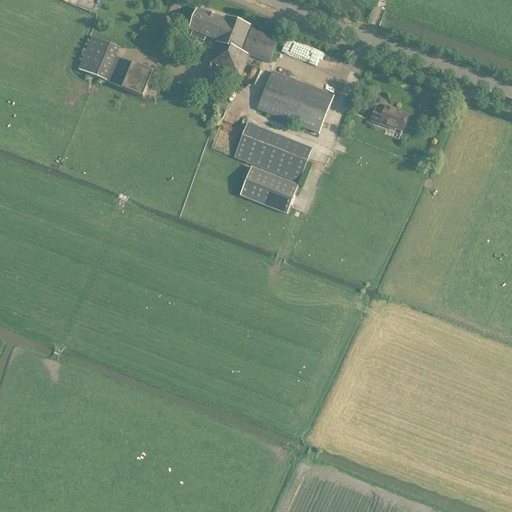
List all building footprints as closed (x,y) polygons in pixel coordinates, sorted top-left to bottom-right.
[(192,31),(190,37),(204,42),(206,37),(218,41),(210,63),(218,66),(218,67),(241,76),(249,55),(269,63),(278,39),(249,28),(249,27),(227,18),(226,20),(198,10),(190,30),(192,31)] [(79,70),(107,81),(120,48),(92,37),(79,70)] [(120,58),(110,83),(123,88),(123,89),(143,97),(154,71),(133,62),(133,63),(120,58)] [(319,134),(334,96),(272,72),(257,110),(319,134)] [(384,111),(376,108),(371,121),(402,132),(408,115),(394,110),(394,109),(386,106),(384,111)] [(248,124),(235,158),(299,184),(313,149),(248,124)] [(240,196),(287,215),(298,186),(252,168),(240,196)]
